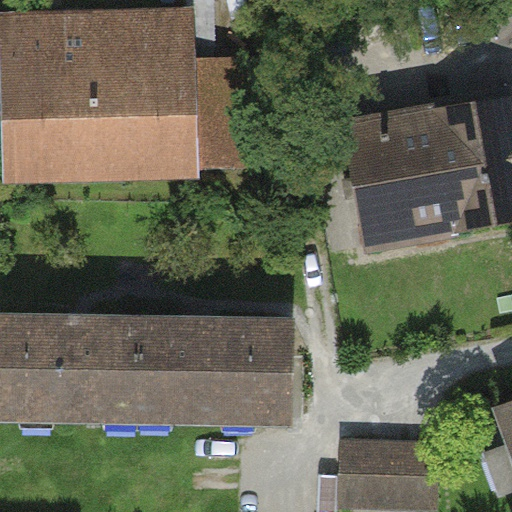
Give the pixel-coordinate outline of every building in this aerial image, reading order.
[(0,15),(0,71),(2,187),(203,184),(202,168),(275,167),(273,46),(200,47),(199,11),(0,15)] [(511,95),(341,128),(366,260),(511,232),(511,95)] [(293,322),(0,317),(0,426),(291,430),(293,322)] [(511,403),(493,411),(511,461),(511,403)] [(442,511),(444,445),(341,444),(339,511),(442,511)]
